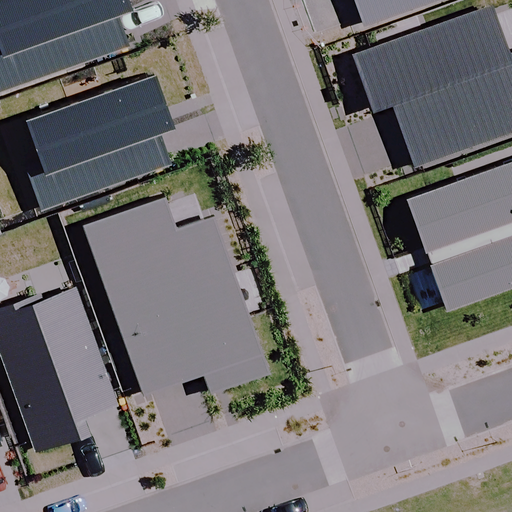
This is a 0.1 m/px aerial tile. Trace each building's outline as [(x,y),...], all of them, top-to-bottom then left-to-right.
[(120,8),(117,0),(0,0),(0,89),(120,47),(108,12),(120,8)] [(348,0),(358,26),(427,0),(348,0)] [(485,5),(348,55),(368,109),(386,103),(410,167),(511,128),(511,51),(503,54),(485,5)] [(163,126),(144,74),(13,120),(28,164),(19,167),(35,210),(162,166),(150,131),(163,126)] [(511,158),(399,200),(441,311),(511,285),(511,158)] [(203,392),(261,370),(205,218),(170,231),(157,196),(77,226),(140,394),(196,373),(203,392)] [(112,402),(69,287),(38,299),(35,292),(0,305),(0,363),(33,452),(81,434),(74,416),(112,402)]
